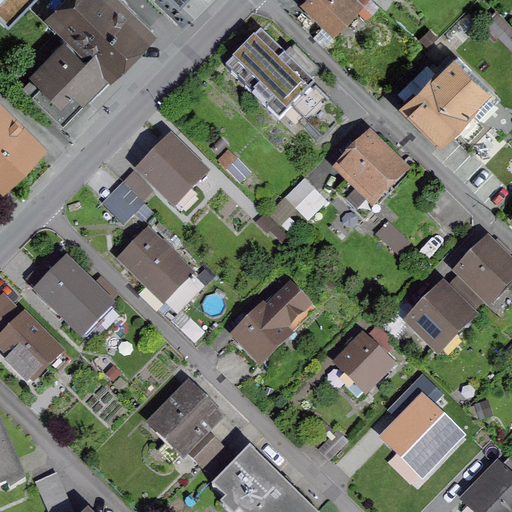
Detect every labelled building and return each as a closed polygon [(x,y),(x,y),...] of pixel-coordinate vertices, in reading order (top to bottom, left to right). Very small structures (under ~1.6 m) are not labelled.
[(0,0),(0,16),(8,25),(32,0),(0,0)] [(31,94),(63,125),(87,101),(83,97),(144,35),(107,0),(74,0),(59,16),(70,26),(64,32),(83,51),(79,54),(65,41),(50,56),(51,58),(33,76),(42,84),(31,94)] [(304,28),(323,46),(337,33),(333,29),(355,7),(365,17),(377,5),(371,0),(310,0),(307,4),(309,6),(306,10),(314,18),(304,28)] [(226,68),(280,121),(291,109),(303,120),(326,96),(261,32),(226,68)] [(417,112),(441,136),(485,92),(452,59),(436,75),(428,67),(399,96),(407,104),(404,108),(412,117),(417,112)] [(0,169),(7,176),(40,143),(12,116),(6,122),(0,116),(0,169)] [(350,179),(336,193),(364,220),(378,206),(374,201),(402,173),(369,141),(341,170),(350,179)] [(141,172),(182,212),(197,197),(190,190),(204,174),(171,142),(141,172)] [(229,152),(219,162),(239,182),(249,172),(229,152)] [(135,174),(125,184),(143,202),(153,191),(135,174)] [(304,181),(270,216),(280,226),(315,191),(304,181)] [(388,226),(380,235),(392,246),(400,237),(388,226)] [(123,261),(177,314),(203,289),(148,235),(123,261)] [(456,285),(479,307),(487,299),(488,300),(511,275),(511,270),(488,247),(462,274),(465,277),(456,285)] [(30,285),(81,334),(109,306),(58,256),(30,285)] [(412,323),(438,348),(479,307),(456,285),(446,295),(443,293),(412,323)] [(236,337),(248,349),(245,353),(257,366),(314,312),(291,288),(277,302),(274,300),(236,337)] [(4,298),(0,301),(0,337),(4,342),(5,340),(11,346),(6,351),(12,357),(7,362),(28,383),(59,352),(32,325),(28,329),(21,322),(25,319),(4,298)] [(338,365),(365,391),(395,362),(368,335),(338,365)] [(204,431),(217,418),(199,400),(194,405),(184,395),(156,424),(202,469),(222,448),(204,431)] [(417,462),(432,478),(453,456),(439,442),(453,427),(423,397),(410,410),(415,415),(402,428),(427,452),(417,462)] [(0,486),(23,476),(0,424),(0,486)] [(338,432),(319,451),(329,461),(348,442),(338,432)] [(213,488),(237,511),(313,511),(250,450),(213,488)] [(469,500),(482,511),(511,511),(511,456),(490,479),(485,474),(473,487),(477,491),(469,500)] [(72,511),(56,474),(36,483),(49,511),(72,511)]
